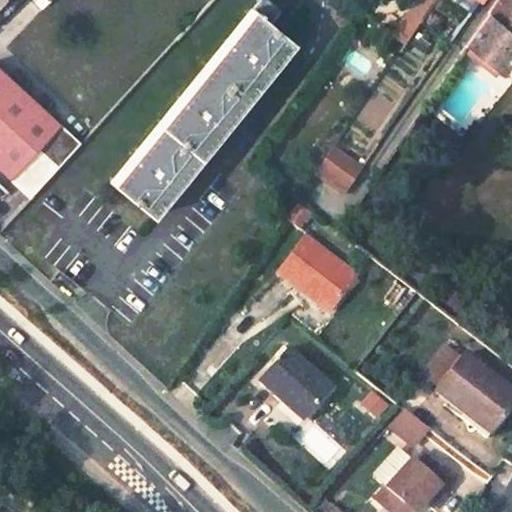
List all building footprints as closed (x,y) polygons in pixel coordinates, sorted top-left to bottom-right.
[(281,10),(267,0),(259,0),(108,181),(150,215),(292,42),(271,24),(281,10)] [(415,0),(391,32),(404,41),(432,0),(415,0)] [(476,0),(455,0),(470,9),(476,0)] [(511,0),(493,0),(485,12),(488,13),(466,46),(500,74),(511,57),(511,0)] [(0,171),(28,198),(55,167),(65,157),(79,142),(0,68),(0,171)] [(409,141),(417,129),(410,125),(401,136),(409,141)] [(360,169),(330,148),(312,174),(342,195),(360,169)] [(357,280),(306,241),(278,278),(301,295),(304,291),(333,312),(357,280)] [(333,312),(304,291),(301,295),(329,318),(333,312)] [(436,392),(459,362),(442,349),(419,379),(436,392)] [(329,390),(287,351),(256,384),(277,405),(282,401),(301,420),(329,390)] [(436,392),(434,395),(462,417),(459,421),(487,442),(511,409),(511,394),(463,357),(459,362),(436,392)] [(399,410),(386,428),(411,447),(424,428),(399,410)] [(408,511),(411,511),(425,497),(436,486),(441,491),(452,480),(424,454),(414,464),(409,459),(382,487),(390,495),(408,511)] [(436,486),(425,497),(431,502),(441,491),(436,486)] [(408,511),(390,495),(377,509),(380,511),(408,511)]
